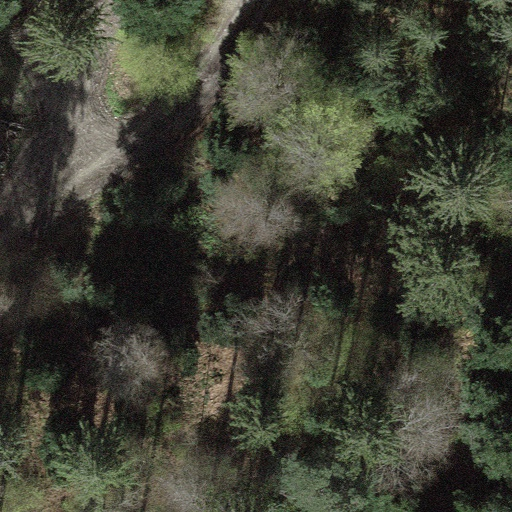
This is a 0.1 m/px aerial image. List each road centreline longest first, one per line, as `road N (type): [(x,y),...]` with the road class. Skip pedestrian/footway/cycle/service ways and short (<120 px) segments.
road 1 (track): [(0,227),(77,139),(116,0)]
road 2 (track): [(77,139),(106,147),(159,123),(255,0)]
